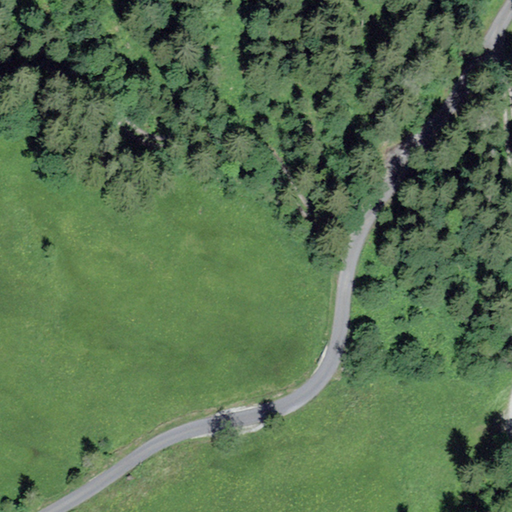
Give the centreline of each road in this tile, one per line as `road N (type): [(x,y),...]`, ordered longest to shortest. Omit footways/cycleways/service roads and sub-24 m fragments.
road 1 (unclassified): [(511,13),(368,218),(326,370),(283,408),(195,428),(86,480),(40,511)]
road 2 (track): [(511,210),(485,45)]
